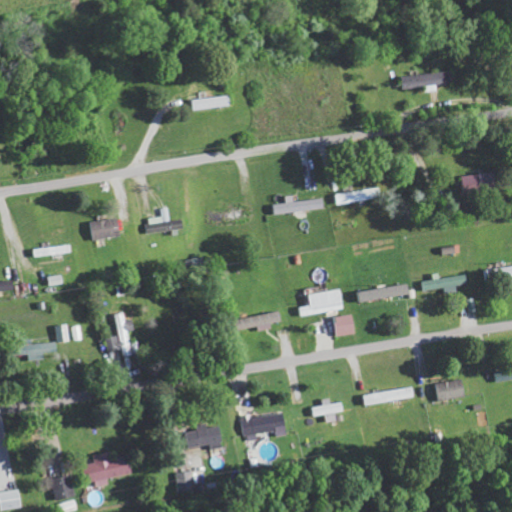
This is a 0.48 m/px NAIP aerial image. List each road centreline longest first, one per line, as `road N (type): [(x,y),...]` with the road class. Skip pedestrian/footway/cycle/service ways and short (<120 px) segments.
road 1 (residential): [(0,409),(511,324)]
road 2 (residential): [(0,193),(511,112)]
